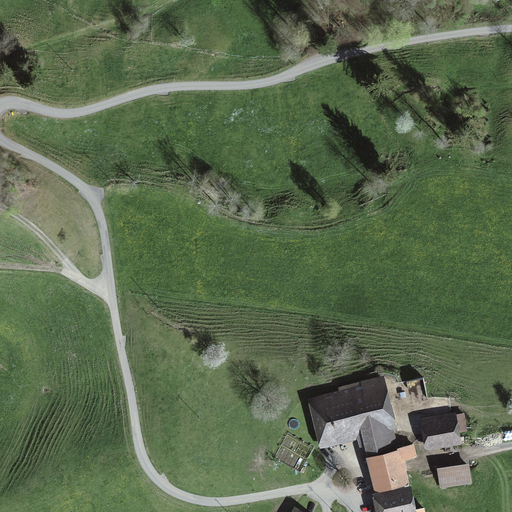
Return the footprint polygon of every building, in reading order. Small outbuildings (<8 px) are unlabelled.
[(391,425),(379,378),(340,387),(342,397),(316,403),(326,441),(351,434),(362,432),(391,425)] [(454,424),(451,424),(451,420),(433,423),(432,418),(425,419),(426,424),(424,425),(428,445),(454,441),(453,433),(456,433),(454,424)] [(412,445),(397,449),(391,425),(362,432),(377,490),(405,483),(400,462),(415,458),(412,445)] [(470,481),(467,465),(438,470),(441,487),(470,481)] [(407,492),(379,498),(382,511),(410,511),(411,511),(407,492)]
